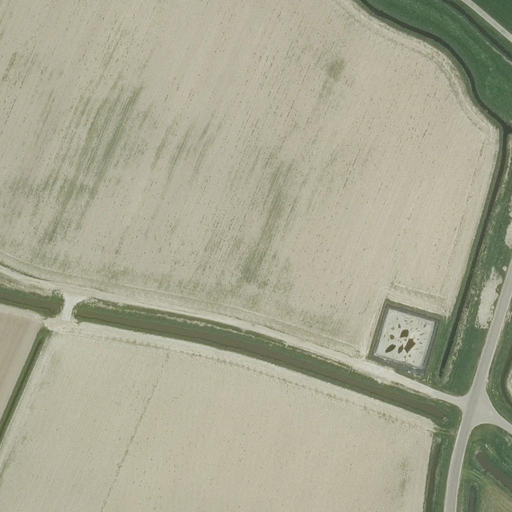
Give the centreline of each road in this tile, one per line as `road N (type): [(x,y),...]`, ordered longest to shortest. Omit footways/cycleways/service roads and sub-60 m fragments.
road 1 (track): [(0,266),(89,294),(243,321),(472,406)]
road 2 (tertiary): [(472,406),(511,275)]
